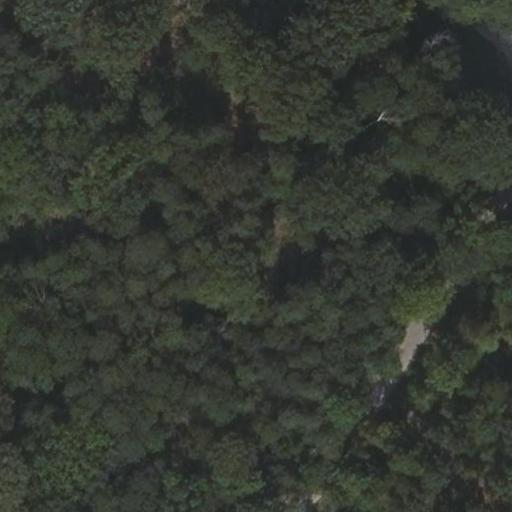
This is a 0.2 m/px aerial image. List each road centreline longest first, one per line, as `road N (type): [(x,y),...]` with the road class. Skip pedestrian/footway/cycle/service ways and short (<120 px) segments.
road 1 (track): [(302,511),(511,192)]
road 2 (track): [(0,341),(23,402),(88,511)]
